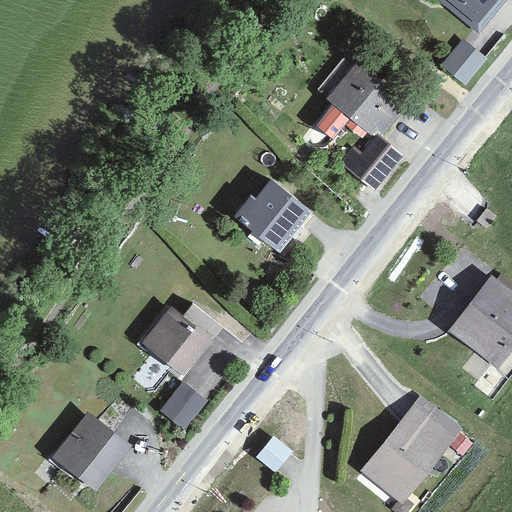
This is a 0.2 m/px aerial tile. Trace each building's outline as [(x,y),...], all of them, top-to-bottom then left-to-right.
[(499,0),(448,0),(479,25),(499,0)] [(467,83),(489,56),(464,36),(442,63),(467,83)] [(395,107),(403,97),(358,61),(327,99),(357,124),(352,130),(362,138),(367,132),(371,135),(377,127),(385,133),(402,113),(395,107)] [(378,195),(408,158),(377,133),(363,150),(354,144),(339,162),(378,195)] [(277,250),(310,211),(269,176),(236,215),(277,250)] [(511,291),(489,274),(447,331),(509,377),(511,372),(511,291)] [(139,345),(182,380),(224,328),(192,302),(183,314),(172,305),(139,345)] [(209,400),(184,381),(160,412),(185,430),(209,400)] [(401,505),(462,426),(418,393),(358,472),(401,505)] [(93,493),(132,446),(88,410),(49,457),(93,493)] [(273,433),(258,456),(279,469),(293,446),(273,433)]
